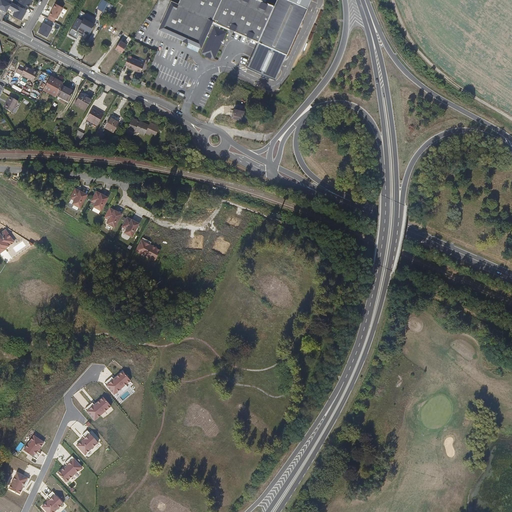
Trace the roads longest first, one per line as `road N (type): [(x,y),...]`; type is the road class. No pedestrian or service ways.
road 1 (primary): [(277,511),(358,370),(397,232)]
road 2 (primary): [(361,0),(388,176),(380,261)]
road 3 (primary): [(397,232),(392,124),(362,0)]
road 4 (primary): [(304,117),(345,103),(372,123),(383,168),(380,261)]
road 5 (unclassified): [(363,334),(333,397),(247,511)]
road 6 (primary): [(511,139),(411,77),(365,0)]
road 7 (primary): [(363,334),(337,400),(267,511)]
road 8 (secondary): [(397,232),(409,169),(429,142),(469,130),(511,148)]
road 9 (track): [(511,119),(431,65),(391,0)]
road 10 (secondary): [(345,0),(345,36),(332,70),(272,145)]
road 11 (residential): [(24,511),(69,416),(68,395),(90,372)]
road 12 (secondary): [(372,215),(511,276)]
road 13 (primary): [(372,215),(301,163),(296,140),(304,117)]
road 14 (residential): [(124,181),(0,169)]
road 15 (tertiary): [(24,38),(134,94)]
